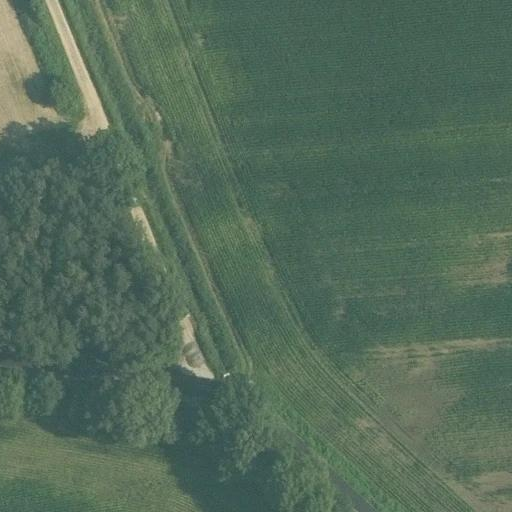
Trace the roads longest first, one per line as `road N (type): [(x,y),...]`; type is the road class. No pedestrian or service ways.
road 1 (unclassified): [(56,0),(214,398)]
road 2 (unclassified): [(0,361),(214,398)]
road 3 (unclassified): [(214,398),(289,431),(370,511)]
